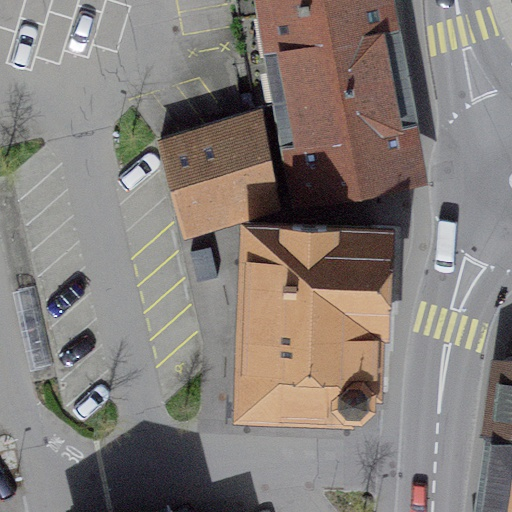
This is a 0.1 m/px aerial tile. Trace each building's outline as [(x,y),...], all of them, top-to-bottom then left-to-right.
[(234,0),(253,105),(261,102),(274,106),(280,151),(291,211),(361,201),(427,184),(417,128),(400,31),(394,0),(234,0)] [(185,240),(281,209),(262,108),(158,140),(185,240)] [(375,403),(383,403),(384,344),(390,344),(394,243),(395,228),(379,228),(241,225),(235,425),(279,427),(352,431),(354,426),(362,427),(369,421),(375,414),(375,403)] [(196,283),(218,277),(210,248),(190,252),(196,283)] [(511,361),(503,371),(494,432),(511,432),(511,361)] [(511,511),(511,432),(494,432),(482,511),(511,511)]
